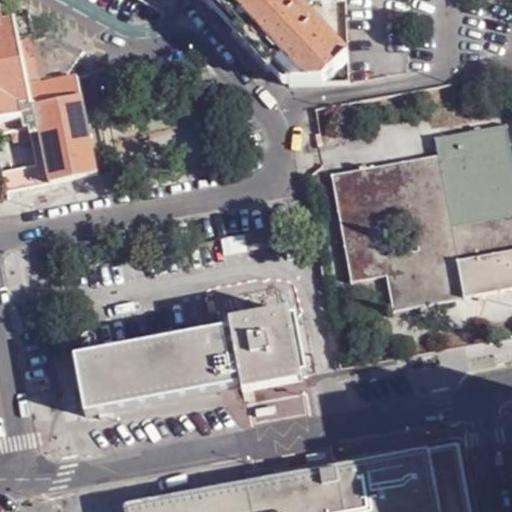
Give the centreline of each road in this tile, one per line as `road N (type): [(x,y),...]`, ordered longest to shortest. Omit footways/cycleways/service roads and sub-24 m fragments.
road 1 (residential): [(0,240),(259,191),(281,148),(266,104),(184,37),(129,37),(60,0)]
road 2 (residential): [(479,400),(28,482)]
road 3 (residential): [(28,482),(0,327)]
